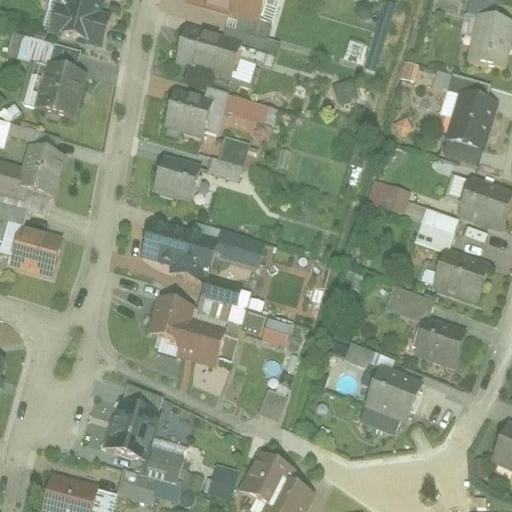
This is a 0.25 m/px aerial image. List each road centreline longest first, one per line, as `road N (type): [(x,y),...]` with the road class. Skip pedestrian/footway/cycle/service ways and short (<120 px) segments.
road 1 (residential): [(7,511),(30,424),(99,263),(148,0)]
road 2 (residential): [(511,321),(476,418),(419,497)]
